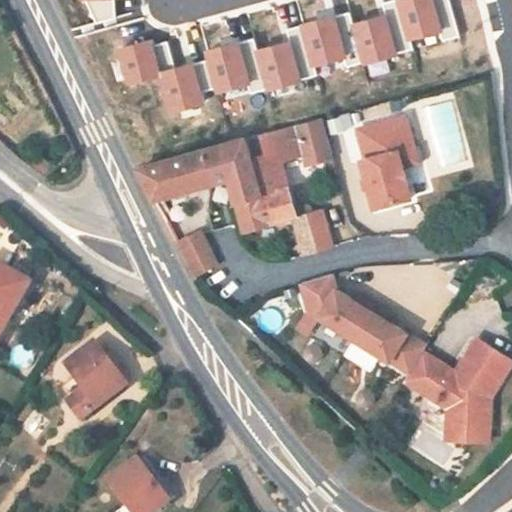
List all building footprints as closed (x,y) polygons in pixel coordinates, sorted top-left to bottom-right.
[(361,159),(374,207),(410,197),(402,165),(407,164),(402,149),(414,146),(406,116),(357,128),(365,158),(361,159)] [(305,164),(332,157),(322,119),(295,125),(273,131),(245,139),(261,194),(261,195),(288,188),(281,161),(303,155),(305,164)] [(236,201),(261,194),(245,139),(206,149),(215,182),(230,178),(236,201)] [(402,149),(407,164),(417,161),(414,146),(402,149)] [(139,168),(153,199),(215,182),(206,149),(139,168)] [(261,195),(261,194),(236,201),(244,231),(293,217),(303,256),(317,252),(307,213),(296,216),(288,188),(261,195)] [(320,209),(307,213),(317,252),(331,248),(320,209)] [(177,246),(185,261),(201,254),(193,238),(177,246)] [(208,269),(201,254),(185,261),(193,277),(208,269)] [(0,336),(31,284),(0,265),(0,336)] [(309,310),(410,373),(427,346),(390,323),(354,300),(336,289),(332,274),(301,283),(309,310)] [(358,294),(354,300),(390,323),(394,316),(358,294)] [(410,373),(406,381),(449,408),(448,426),(491,426),(492,396),(511,363),(511,359),(478,338),(452,380),(449,377),(448,367),(424,352),(410,373)] [(81,421),(128,385),(96,342),(67,365),(76,377),(62,388),(72,401),(68,403),(81,421)] [(157,511),(171,502),(157,483),(138,459),(109,481),(127,506),(119,511),(157,511)] [(167,476),(157,483),(171,502),(181,494),(167,476)]
